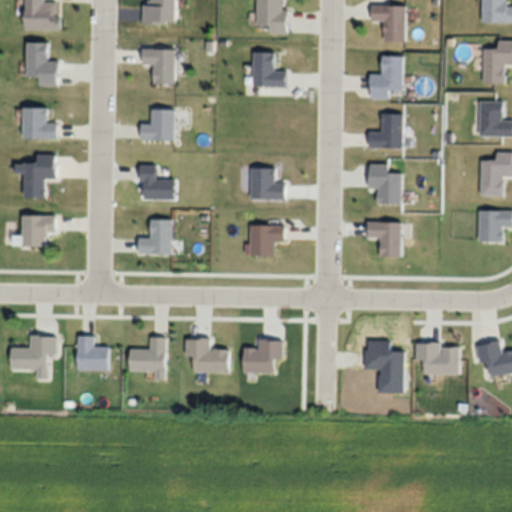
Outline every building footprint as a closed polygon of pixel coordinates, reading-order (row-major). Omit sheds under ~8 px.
[(47,0),(26,0),(27,29),(60,29),(60,2),(47,2),(47,0)] [(179,0),(154,0),(154,2),(145,2),(145,24),(179,24),(179,0)] [(289,33),(289,0),(259,0),(260,25),(272,25),(272,33),(289,33)] [(484,0),(485,22),(511,22),(511,4),(511,0),(484,0)] [(408,5),(375,5),(375,21),(386,21),(386,40),(408,40),(408,5)] [(486,50),(486,83),(507,83),(507,64),(511,63),(511,40),(501,40),(501,50),(486,50)] [(29,42),(29,76),(40,76),(40,85),(61,85),(61,61),(50,61),(50,42),(29,42)] [(177,48),(145,48),(145,67),(156,67),(156,83),(177,83),(177,48)] [(405,56),(384,56),(384,72),(373,72),(373,98),(393,98),(393,89),(405,89),(405,56)] [(62,138),(62,118),(51,118),(51,107),(25,107),(25,138),(62,138)] [(143,139),(176,139),(176,109),(155,109),(155,120),(143,120),(143,139)] [(406,148),(406,114),(384,114),(384,129),(372,129),(372,148),(406,148)] [(59,177),(59,154),(39,154),(39,163),(27,163),(27,196),(48,196),(48,177),(59,177)] [(404,173),(392,173),(392,164),(372,164),(372,189),(381,189),(381,203),(404,203),(404,173)] [(176,178),(159,178),(159,165),(143,165),(143,199),(176,199),(176,178)] [(504,227),(511,226),(511,212),(483,212),(483,242),(504,242),(504,227)] [(58,235),(58,214),(26,214),(25,235),(17,235),(17,245),(47,245),(47,235),(58,235)] [(173,219),(153,219),(153,233),(142,233),(142,253),(173,253),(173,219)] [(252,255),(276,255),(276,243),(287,243),(287,225),(252,225),(252,255)] [(49,379),(49,356),(59,356),(59,335),(34,334),(33,346),(14,346),(13,368),(39,369),(39,378),(49,379)] [(110,346),(99,346),(99,336),(80,336),(80,369),(110,369),(110,346)] [(168,337),(153,337),(153,347),(132,347),(132,369),(157,370),(157,379),(168,379),(168,337)] [(197,372),(231,373),(231,351),(212,350),(212,340),(188,340),(188,358),(197,358),(197,372)] [(479,344),(482,364),(492,363),(493,376),(511,373),(511,352),(504,353),(503,341),(479,344)] [(461,374),(461,342),(418,342),(418,362),(428,362),(428,374),(461,374)]
